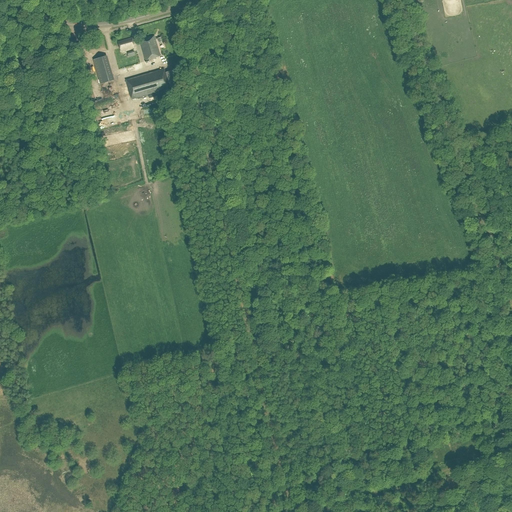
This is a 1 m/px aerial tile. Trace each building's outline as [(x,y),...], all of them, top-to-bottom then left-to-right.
[(160,56),(154,35),(140,40),(146,61),(157,58),(156,57),(160,56)] [(134,48),(131,38),(117,42),(121,52),(134,48)] [(113,81),(105,56),(93,60),(100,84),(113,81)] [(169,88),(164,69),(126,80),(131,99),(169,88)] [(103,110),(102,107),(111,104),(109,101),(97,104),(100,111),(103,110)] [(99,118),(109,116),(109,119),(120,116),(119,110),(98,115),(99,118)] [(105,148),(107,157),(121,155),(120,146),(105,148)] [(143,207),(140,194),(132,196),(135,209),(143,207)]
